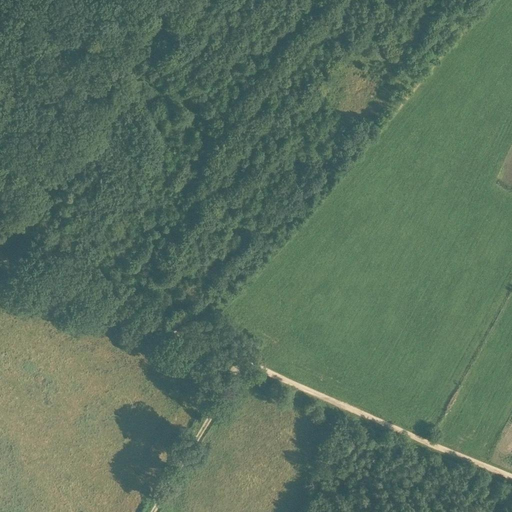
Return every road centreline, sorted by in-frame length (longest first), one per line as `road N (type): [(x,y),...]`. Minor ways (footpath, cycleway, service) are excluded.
road 1 (track): [(0,257),(511,478)]
road 2 (track): [(241,362),(151,511)]
